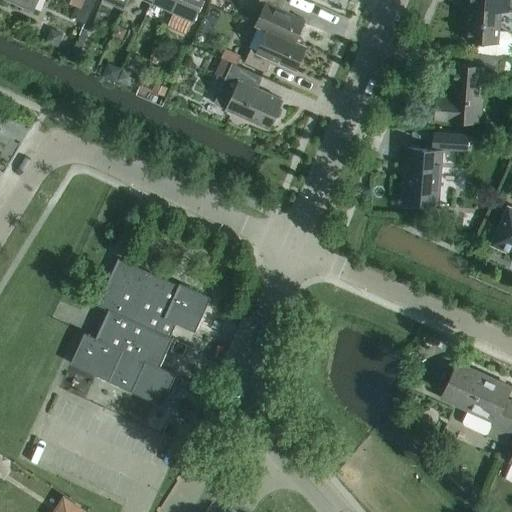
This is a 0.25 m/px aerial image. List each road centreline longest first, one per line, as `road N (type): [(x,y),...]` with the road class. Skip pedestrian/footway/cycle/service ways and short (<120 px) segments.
road 1 (residential): [(294,249),(82,151),(34,163),(0,222)]
road 2 (unclassified): [(294,249),(392,3)]
road 3 (residential): [(511,346),(294,249)]
road 4 (unclassified): [(286,453),(250,378),(294,249)]
